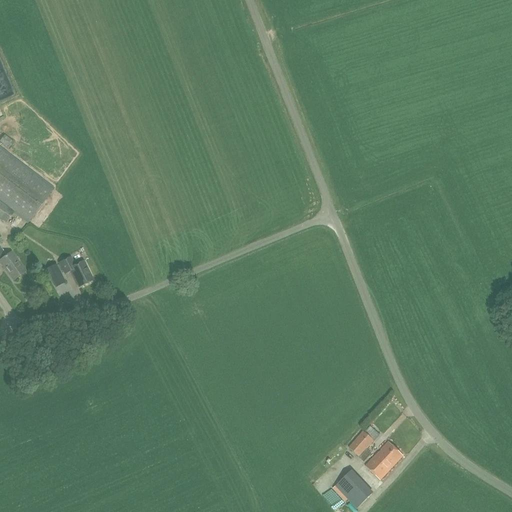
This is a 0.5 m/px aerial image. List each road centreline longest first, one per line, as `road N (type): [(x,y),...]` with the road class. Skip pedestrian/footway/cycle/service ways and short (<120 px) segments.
road 1 (unclassified): [(0,333),(120,301),(332,213)]
road 2 (unclassified): [(511,492),(454,455),(410,404),(332,213)]
road 3 (unclassified): [(332,213),(248,0)]
